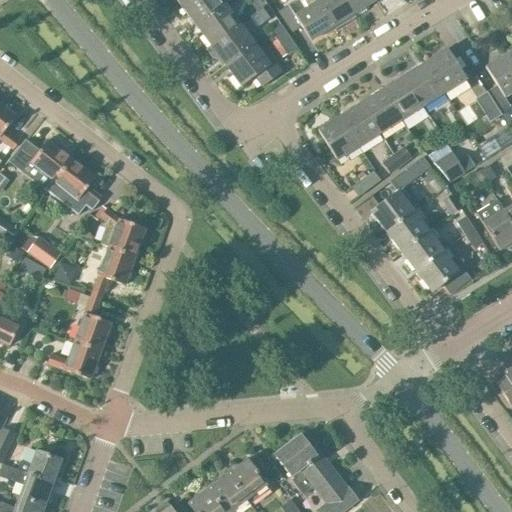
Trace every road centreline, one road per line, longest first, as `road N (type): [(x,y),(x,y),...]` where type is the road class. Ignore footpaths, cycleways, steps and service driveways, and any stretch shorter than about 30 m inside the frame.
road 1 (unclassified): [(398,383),(183,152),(55,0)]
road 2 (residential): [(107,429),(181,216),(0,70)]
road 3 (residential): [(447,350),(271,114)]
road 4 (residential): [(107,429),(332,405)]
road 5 (residential): [(271,114),(454,0)]
road 6 (residential): [(271,114),(250,120),(224,113),(141,0)]
road 7 (unclassified): [(494,511),(398,383)]
road 8 (residential): [(414,511),(332,405)]
